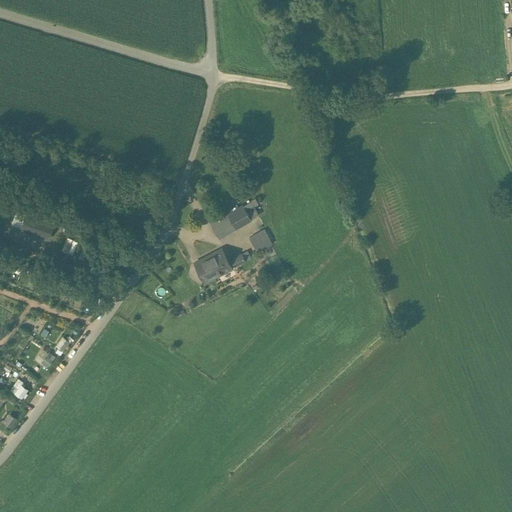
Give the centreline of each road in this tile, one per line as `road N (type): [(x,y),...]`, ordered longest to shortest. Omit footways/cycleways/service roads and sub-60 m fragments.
road 1 (unclassified): [(212,72),(163,238),(0,460)]
road 2 (unclassified): [(212,72),(0,13)]
